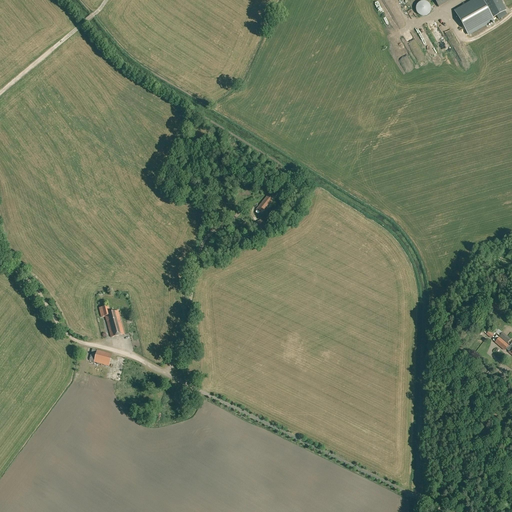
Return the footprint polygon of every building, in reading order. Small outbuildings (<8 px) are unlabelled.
[(492,18),(481,0),(474,0),(454,12),(468,37),(495,22),(492,18)] [(504,11),(506,10),(500,0),(481,0),(492,18),(496,16),(504,11)] [(507,15),(504,11),(496,16),(498,19),(507,15)] [(405,49),(401,41),(397,43),(401,51),(405,49)] [(261,214),(265,209),(273,199),(271,198),(267,195),(256,210),(261,214)] [(266,227),(261,220),(256,223),(260,230),(266,227)] [(502,313),(503,311),(504,309),(496,304),(494,302),(494,303),(491,306),(493,308),(497,310),(502,313)] [(111,337),(124,334),(118,311),(109,313),(108,306),(99,308),(101,317),(105,316),(111,337)] [(507,343),(511,339),(503,332),(499,336),(507,343)] [(495,342),(504,350),(508,345),(499,338),(495,342)] [(109,366),(112,354),(97,350),(94,362),(109,366)] [(132,404),(132,403),(132,402),(131,400),(130,399),(129,397),(128,396),(127,396),(125,395),(124,395),(122,395),(121,395),(119,396),(118,397),(117,398),(116,400),(115,402),(115,403),(115,405),(116,407),(116,408),(117,409),(119,410),(120,411),(121,412),(123,412),(125,412),(126,411),(128,410),(129,410),(130,408),(131,407),(132,405),(132,404)]
